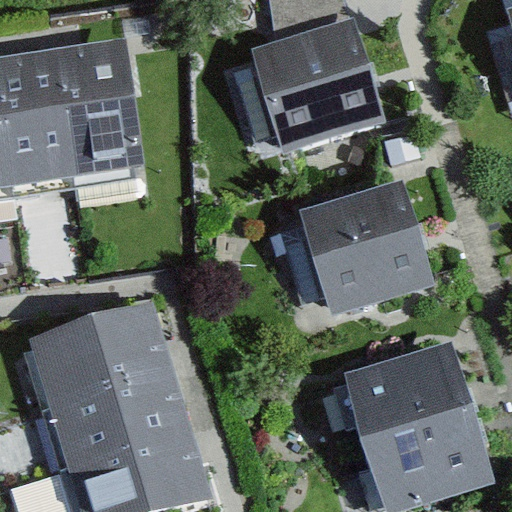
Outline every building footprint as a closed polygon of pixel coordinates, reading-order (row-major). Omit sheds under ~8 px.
[(349,39),(348,39),(336,0),(271,0),(280,60),(261,66),(288,154),(376,128),(349,39)] [(119,61),(57,70),(72,175),(134,165),(119,61)] [(0,113),(11,184),(72,175),(57,70),(0,78),(0,113)] [(0,185),(11,184),(0,113),(0,185)] [(398,200),(309,227),(336,315),(425,288),(398,200)] [(43,353),(61,413),(163,382),(145,322),(43,353)] [(356,430),(364,454),(466,423),(446,360),(353,389),(362,420),(356,430)] [(61,413),(80,473),(181,443),(163,382),(61,413)] [(466,423),(364,454),(371,479),(382,483),(390,511),(400,511),(485,486),(466,423)] [(168,511),(199,503),(181,443),(80,473),(45,483),(53,511),(168,511)]
